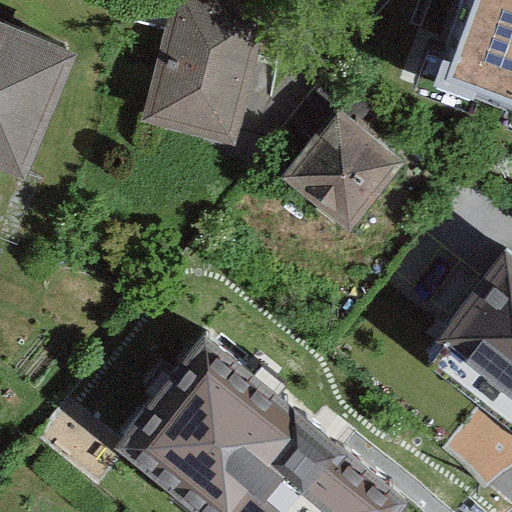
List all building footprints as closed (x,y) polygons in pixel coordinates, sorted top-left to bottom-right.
[(270,18),(206,0),(177,0),(143,116),(233,143),(270,18)] [(511,0),(466,0),(440,71),(511,97),(511,0)] [(0,158),(19,167),(65,58),(0,30),(0,158)] [(397,161),(338,115),(291,175),(349,221),(397,161)] [(511,242),(444,317),(511,364),(511,242)] [(329,406),(282,363),(192,438),(286,511),(341,511),(389,454),(329,406)] [(511,474),(511,419),(492,404),(450,451),(493,488),(511,474)]
